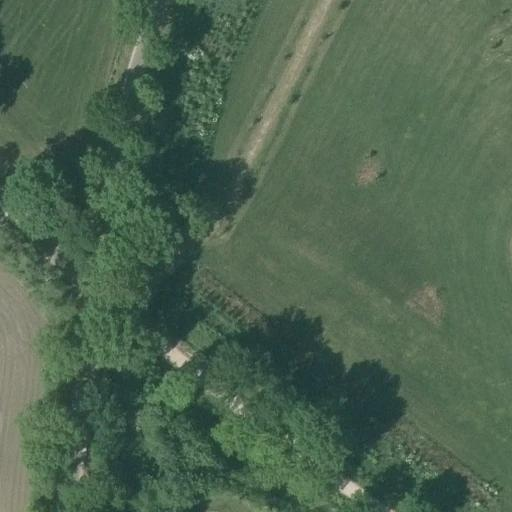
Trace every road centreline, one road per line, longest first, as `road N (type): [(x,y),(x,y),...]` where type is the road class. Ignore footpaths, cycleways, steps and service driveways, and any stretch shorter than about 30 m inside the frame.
road 1 (track): [(383,511),(94,297)]
road 2 (unclassified): [(94,297),(124,109),(158,0)]
road 3 (unclassified): [(66,511),(94,297)]
road 4 (unclassified): [(94,297),(0,196)]
